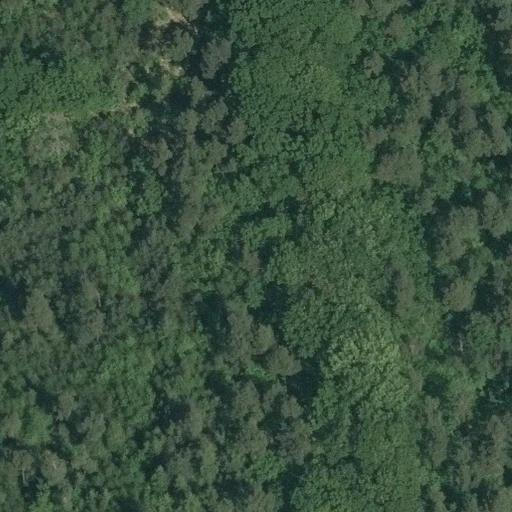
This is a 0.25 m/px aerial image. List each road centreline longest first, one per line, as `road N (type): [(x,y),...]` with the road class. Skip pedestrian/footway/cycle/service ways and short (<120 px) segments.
road 1 (track): [(291,79),(359,511)]
road 2 (track): [(0,126),(291,79)]
